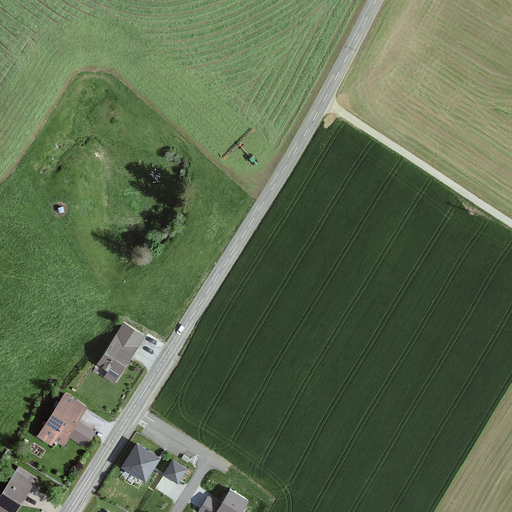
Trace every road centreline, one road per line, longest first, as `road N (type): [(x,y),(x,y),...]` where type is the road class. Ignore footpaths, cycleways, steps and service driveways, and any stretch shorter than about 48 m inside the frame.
road 1 (secondary): [(133,409),(323,103),(376,0)]
road 2 (track): [(323,103),(511,223)]
road 3 (residential): [(133,409),(208,456),(173,511)]
road 4 (secondary): [(68,511),(133,409)]
